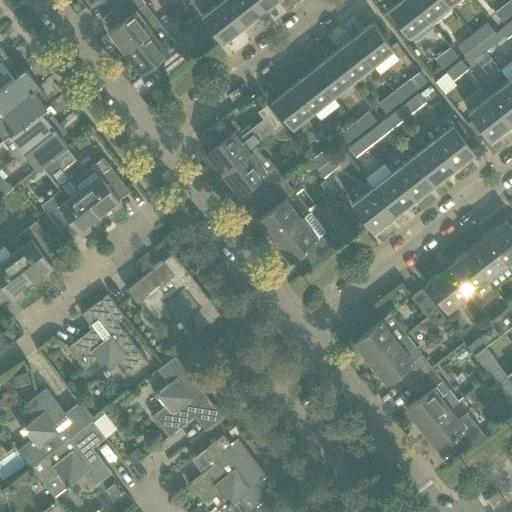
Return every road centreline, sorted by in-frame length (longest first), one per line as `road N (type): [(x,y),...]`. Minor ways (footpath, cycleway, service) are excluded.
road 1 (residential): [(303,332),(511,169)]
road 2 (residential): [(303,332),(159,148)]
road 3 (residential): [(159,148),(336,0)]
road 4 (residential): [(446,511),(303,332)]
road 5 (residential): [(0,354),(168,222)]
road 6 (residential): [(159,148),(47,0)]
